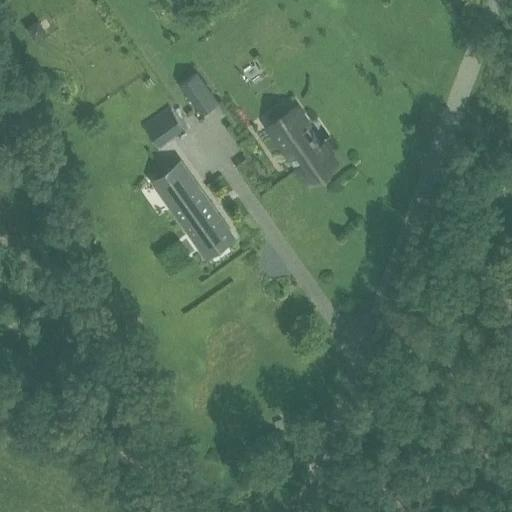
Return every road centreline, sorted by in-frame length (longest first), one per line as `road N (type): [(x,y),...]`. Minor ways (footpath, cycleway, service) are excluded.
road 1 (unclassified): [(309,511),(497,0)]
road 2 (track): [(192,511),(92,421),(0,388)]
